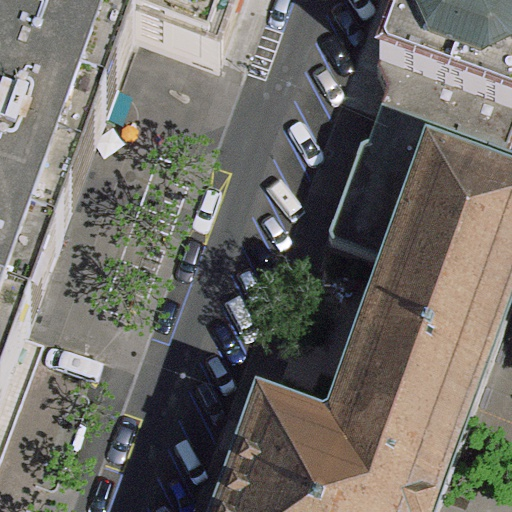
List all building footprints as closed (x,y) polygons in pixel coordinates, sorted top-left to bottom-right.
[(89,28),(15,0),(0,0),(0,159),(85,191),(138,46),(89,28)] [(247,0),(98,0),(89,28),(138,46),(221,76),(247,0)] [(511,151),(511,0),(409,0),(381,81),(391,100),(384,120),(492,158),(508,163),(511,151)] [(430,165),(483,184),(492,158),(384,120),(371,155),(365,154),(328,253),(390,276),(430,165)] [(511,164),(508,163),(492,158),(483,184),(511,194),(511,164)] [(85,191),(0,159),(0,324),(31,337),(85,191)] [(442,511),(511,319),(511,194),(483,184),(430,165),(390,276),(333,435),(324,440),(259,417),(223,511),(442,511)] [(0,420),(31,337),(0,324),(0,420)]
